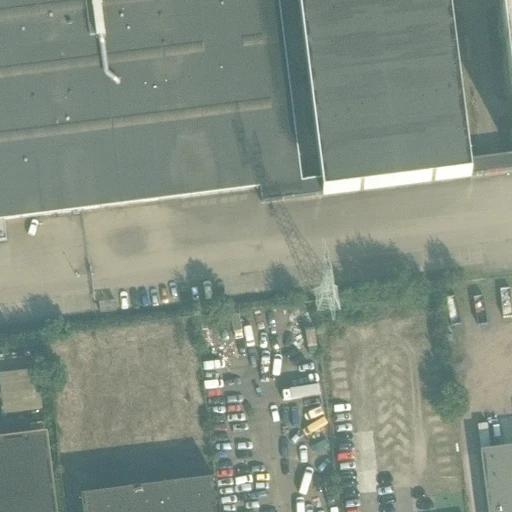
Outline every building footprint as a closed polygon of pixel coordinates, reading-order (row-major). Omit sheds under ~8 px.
[(3,222),(259,189),(299,184),(276,1),(275,0),(0,0),(0,242),(6,242),(3,222)] [(275,0),(276,1),(285,0),(297,0),(321,181),(299,184),(259,189),(261,204),(470,177),(468,162),(447,0),(275,0)] [(511,156),(468,162),(470,177),(511,171),(511,0),(498,0),(511,108),(511,156)] [(53,511),(44,438),(0,443),(0,511),(53,511)] [(511,511),(511,450),(480,454),(487,511),(511,511)] [(219,511),(215,482),(80,499),(81,511),(219,511)]
